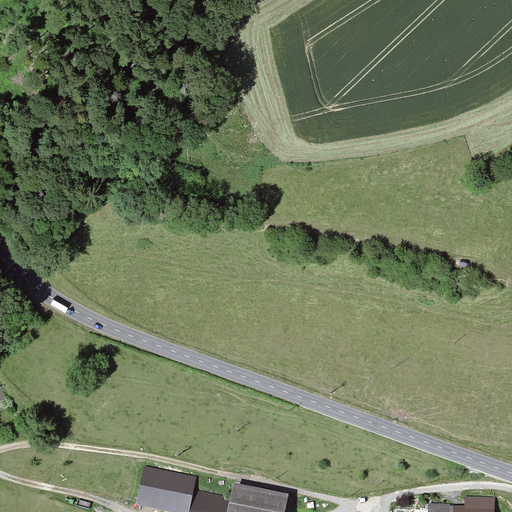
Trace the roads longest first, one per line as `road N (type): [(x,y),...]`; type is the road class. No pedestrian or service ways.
road 1 (tertiary): [(511,473),(123,332),(69,308),(0,257)]
road 2 (track): [(381,502),(347,502),(126,451),(38,442),(0,449)]
road 3 (track): [(0,474),(121,511)]
